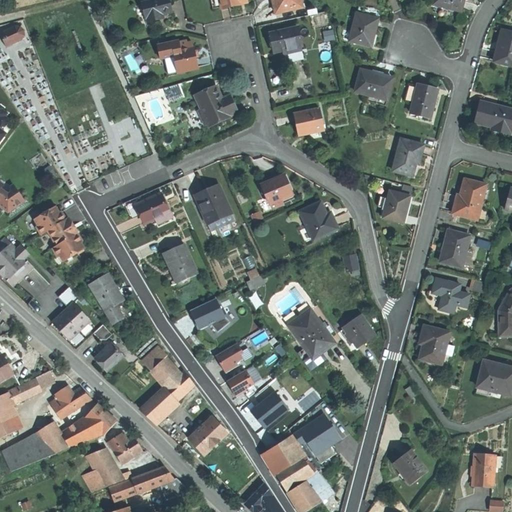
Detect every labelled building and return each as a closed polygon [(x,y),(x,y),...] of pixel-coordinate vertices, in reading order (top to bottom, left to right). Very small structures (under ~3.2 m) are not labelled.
[(169,0),(157,0),(143,3),(147,19),(148,19),(149,23),(164,19),(163,15),(168,14),(172,13),(169,0)] [(231,7),(242,5),(241,2),(240,0),(219,0),(221,6),(222,9),(231,7)] [(276,0),(277,1),(275,2),(276,9),(278,14),(304,8),(302,0),(276,0)] [(465,0),(435,0),(434,6),(453,10),(453,9),(463,11),(465,3),(465,0)] [(358,13),(350,42),(373,48),(376,34),(380,19),(358,13)] [(14,28),(1,34),(7,46),(21,39),(21,36),(21,32),(17,29),(14,28)] [(276,54),(284,52),(302,48),(303,47),(299,29),(271,35),(273,45),(276,54)] [(511,33),(502,31),(498,47),(494,62),(511,66),(511,33)] [(174,52),(194,47),(193,42),(188,43),(187,41),(180,43),(180,41),(158,45),(161,60),(172,57),(171,53),(174,52)] [(196,57),(194,47),(174,52),(179,74),(199,69),(196,57)] [(302,48),(284,52),(286,62),(303,58),(302,52),(303,51),(302,48)] [(356,92),(369,96),(387,101),(394,79),(378,74),(363,70),(356,92)] [(438,90),(419,85),(412,114),(431,119),(434,106),(438,90)] [(217,87),(196,97),(210,127),(219,123),(231,118),(230,117),(238,113),(230,96),(223,100),(221,95),(217,87)] [(387,101),(369,96),(367,102),(385,107),(387,101)] [(511,110),(482,103),(477,124),(493,128),(493,131),(502,133),(511,135),(511,133),(511,132),(511,110)] [(320,109),(294,115),(297,127),(299,137),(310,135),(311,141),(326,138),(320,109)] [(424,146),(404,141),(399,158),(398,157),(394,172),(413,176),(417,162),(419,163),(421,156),(424,146)] [(135,178),(153,170),(146,157),(129,166),(135,178)] [(284,174),(294,191),(296,189),(287,172),(284,174)] [(294,192),(294,191),(284,174),(284,173),(275,178),(265,183),(275,202),(279,200),(287,196),(294,192)] [(487,186),(466,180),(461,197),(458,196),(456,205),(453,214),(478,221),(487,186)] [(0,207),(3,209),(5,206),(8,209),(12,206),(14,210),(25,202),(17,190),(9,195),(1,190),(4,186),(0,182),(0,207)] [(207,193),(196,197),(208,225),(233,214),(221,187),(207,193)] [(391,191),(410,196),(411,193),(391,188),(391,191)] [(411,196),(410,196),(391,191),(389,199),(386,209),(384,219),(404,224),(407,210),(411,196)] [(163,195),(139,206),(144,216),(148,224),(156,221),(158,225),(173,218),(163,195)] [(289,201),(287,196),(279,200),(282,205),(289,201)] [(379,207),(386,209),(389,199),(381,198),(379,207)] [(322,203),(301,213),(315,241),(340,230),(333,214),(329,216),(326,210),(322,203)] [(73,227),(75,226),(70,218),(69,219),(68,218),(66,219),(62,212),(59,213),(55,207),(35,220),(39,225),(37,227),(42,235),(48,231),(57,246),(53,249),(58,257),(60,255),(64,261),(84,249),(81,243),(83,241),(77,233),(73,227)] [(463,268),(463,266),(467,252),(471,237),(449,231),(445,247),(441,263),(463,268)] [(6,238),(0,243),(0,265),(2,268),(11,277),(7,281),(13,287),(34,267),(25,258),(25,251),(21,246),(17,250),(6,238)] [(185,246),(165,254),(169,263),(171,268),(172,268),(179,283),(198,275),(185,246)] [(467,252),(463,266),(468,267),(472,253),(467,252)] [(356,258),(345,260),(348,274),(359,272),(356,258)] [(108,274),(90,285),(113,323),(123,317),(116,305),(124,300),(116,287),(108,274)] [(265,284),(261,276),(248,282),(252,290),(265,284)] [(454,314),(456,305),(459,293),(461,286),(437,280),(435,288),(433,294),(443,296),(439,310),(454,314)] [(472,290),(484,293),(487,284),(474,281),(472,290)] [(59,298),(68,308),(74,303),(80,298),(70,287),(59,298)] [(459,293),(456,305),(468,308),(471,296),(459,293)] [(511,295),(505,306),(503,305),(500,310),(500,338),(511,337),(511,295)] [(217,299),(202,305),(202,306),(198,308),(201,314),(194,317),(193,318),(199,331),(208,327),(216,323),(221,330),(222,330),(231,322),(224,314),(220,305),(217,299)] [(74,303),(68,308),(65,311),(66,316),(62,315),(53,323),(67,338),(71,335),(73,337),(87,324),(85,322),(88,319),(74,303)] [(191,311),(194,317),(201,314),(198,308),(202,306),(202,305),(191,311)] [(336,343),(330,336),(325,329),(310,310),(288,326),(305,349),(298,354),(311,372),(327,360),(321,352),(327,348),(328,349),(331,347),(336,343)] [(361,316),(339,331),(347,342),(351,339),(357,347),(367,341),(374,335),(361,316)] [(215,335),(221,330),(216,323),(208,327),(215,335)] [(104,325),(94,334),(99,340),(107,340),(113,335),(104,325)] [(325,329),(330,336),(334,333),(329,326),(325,329)] [(420,360),(442,365),(447,344),(450,333),(424,326),(422,335),(420,342),(424,343),(420,360)] [(253,339),(256,345),(270,338),(267,331),(253,339)] [(107,373),(125,357),(113,343),(100,354),(102,357),(97,361),(102,366),(107,373)] [(237,364),(244,360),(240,353),(243,352),(238,344),(216,356),(217,357),(219,355),(222,360),(220,362),(227,373),(238,366),(237,364)] [(447,344),(442,365),(447,366),(449,357),(452,357),(455,346),(447,344)] [(151,371),(166,358),(157,347),(142,361),(151,371)] [(0,381),(14,373),(8,362),(4,355),(0,356),(0,381)] [(166,388),(181,375),(166,358),(151,371),(166,388)] [(511,369),(503,367),(485,362),(478,388),(511,397),(511,395),(511,369)] [(248,389),(255,384),(246,370),(228,381),(228,382),(231,380),(234,385),(231,387),(237,398),(247,392),(248,389)] [(55,382),(50,371),(36,378),(37,380),(1,396),(6,408),(42,391),(41,388),(55,382)] [(185,371),(181,375),(166,388),(177,400),(194,384),(185,371)] [(418,395),(413,386),(406,391),(411,400),(418,395)] [(73,394),(69,387),(55,396),(58,399),(60,402),(73,394)] [(86,394),(81,389),(73,394),(60,402),(68,415),(92,399),(86,394)] [(158,396),(169,408),(177,401),(166,389),(158,396)] [(276,393),(252,413),(264,428),(289,409),(276,393)] [(1,396),(0,396),(0,438),(17,431),(6,408),(1,396)] [(169,408),(158,396),(143,410),(154,422),(169,408)] [(61,419),(68,415),(60,402),(58,399),(51,404),(61,419)] [(202,428),(213,418),(196,399),(185,409),(202,428)] [(104,437),(117,422),(98,405),(85,419),(102,435),(104,437)] [(326,415),(295,435),(301,444),(306,441),(316,456),(330,447),(342,439),(326,415)] [(214,418),(213,418),(202,428),(201,428),(189,440),(190,440),(197,449),(204,456),(228,433),(214,418)] [(102,435),(85,419),(62,435),(70,448),(102,435)] [(70,448),(62,435),(57,427),(54,422),(39,432),(39,433),(53,455),(70,448)] [(3,452),(12,471),(53,455),(39,433),(38,434),(3,452)] [(129,442),(124,433),(108,442),(114,451),(129,442)] [(304,453),(293,435),(264,454),(277,474),(306,456),(304,453)] [(135,438),(129,442),(114,451),(122,464),(143,451),(139,445),(135,438)] [(336,455),(330,447),(316,456),(322,464),(336,455)] [(83,475),(93,492),(114,485),(122,482),(119,476),(106,449),(87,456),(95,471),(83,475)] [(402,458),(394,464),(411,485),(428,472),(411,451),(402,458)] [(496,456),(475,455),(474,467),(474,476),(473,485),(482,486),(493,487),(495,467),(496,456)] [(318,473),(308,460),(306,456),(277,474),(288,492),(307,480),(318,473)] [(503,457),(496,456),(495,467),(502,467),(503,457)] [(166,468),(153,472),(158,487),(161,486),(175,481),(175,480),(171,474),(166,468)] [(132,478),(136,477),(133,471),(119,476),(122,482),(132,478)] [(153,472),(133,479),(138,494),(158,487),(153,472)] [(323,502),(333,494),(318,473),(307,480),(288,492),(299,511),(306,511),(323,502)] [(122,482),(114,485),(120,501),(138,494),(133,479),(132,478),(122,482)] [(178,479),(175,480),(175,481),(161,486),(164,495),(166,501),(187,494),(189,490),(178,479)] [(259,511),(263,508),(273,496),(265,483),(246,504),(251,509),(253,511),(259,511)] [(158,487),(138,494),(142,503),(164,495),(161,486),(158,487)] [(283,511),(273,496),(263,508),(265,511),(283,511)] [(490,511),(500,511),(502,511),(503,502),(491,501),(490,511)]
